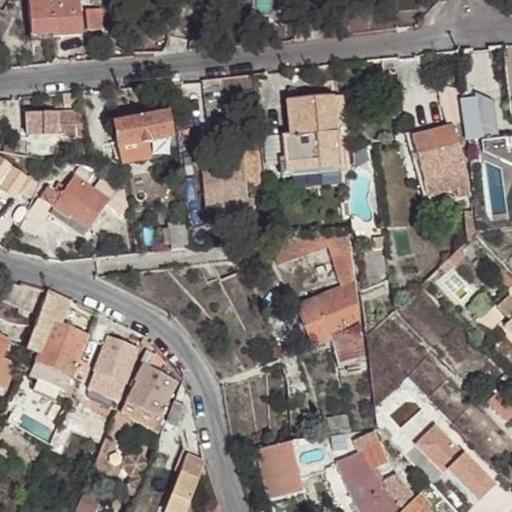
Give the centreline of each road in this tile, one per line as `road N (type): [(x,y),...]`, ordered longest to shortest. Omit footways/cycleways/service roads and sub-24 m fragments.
road 1 (residential): [(511,37),(0,81)]
road 2 (residential): [(0,251),(134,307),(186,353),(209,400),(235,511)]
